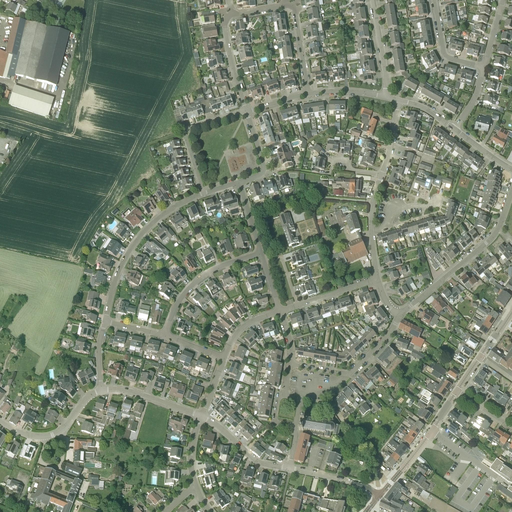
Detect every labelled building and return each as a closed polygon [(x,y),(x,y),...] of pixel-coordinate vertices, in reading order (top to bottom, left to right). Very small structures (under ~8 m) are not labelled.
[(30,12),(31,10),(24,6),(26,3),(19,0),(17,4),(23,7),(23,8),(30,12)] [(349,9),(352,8),(360,7),(359,4),(363,3),(362,0),(353,0),(353,2),(351,3),(351,5),(349,5),(348,6),(349,9)] [(487,0),(486,0),(478,0),(478,4),(479,4),(478,7),(481,8),(485,9),(486,6),(491,7),(492,1),(487,0)] [(386,12),(394,11),(393,6),(396,5),(396,2),(389,3),(390,6),(385,7),(386,12)] [(14,14),(17,7),(9,4),(6,11),(14,14)] [(308,16),(318,15),(321,14),(319,6),(311,7),(312,10),(308,11),(308,16)] [(360,10),(360,7),(352,8),(353,14),(352,16),(353,17),(356,17),(365,15),(364,9),(360,10)] [(481,8),(480,14),(476,13),(476,16),(483,18),(483,17),(484,15),(489,16),(490,10),(485,9),(481,8)] [(417,20),(426,18),(425,16),(428,16),(427,11),(418,12),(419,17),(417,18),(417,20)] [(208,15),(208,12),(200,14),(201,17),(204,16),(205,23),(215,21),(214,14),(208,15)] [(278,16),(278,14),(272,14),(273,17),(276,17),(277,22),(285,21),(284,15),(278,16)] [(319,18),(318,15),(308,16),(309,22),(314,21),(314,24),(318,24),(322,23),(321,17),(319,18)] [(355,26),(363,25),(362,22),(366,21),(365,15),(356,17),(356,20),(354,20),(355,26)] [(483,18),(476,16),(473,25),(477,25),(481,26),(481,23),(486,25),(488,19),(483,17),(483,18)] [(59,83),(70,38),(68,38),(69,33),(26,22),(26,21),(13,19),(6,51),(0,49),(0,77),(2,78),(6,79),(7,76),(15,78),(16,76),(19,77),(19,78),(29,81),(29,79),(34,81),(34,80),(56,87),(57,82),(59,83)] [(236,32),(245,30),(244,25),(247,24),(246,19),(239,20),(239,23),(236,24),(237,27),(236,28),(236,32)] [(424,23),(423,20),(417,21),(418,24),(420,23),(421,29),(430,27),(429,22),(424,23)] [(397,27),(396,22),(388,23),(388,29),(394,28),(394,31),(401,30),(400,27),(397,27)] [(307,34),(317,33),(316,29),(319,29),(318,24),(314,24),(310,25),(311,28),(306,29),(307,34)] [(213,28),(213,25),(201,27),(203,34),(205,34),(205,38),(218,36),(216,28),(213,28)] [(363,27),(363,25),(355,26),(356,31),(358,31),(359,34),(368,33),(367,27),(363,27)] [(484,34),(486,28),(474,25),(473,29),(472,29),(471,33),(476,35),(480,36),(481,33),(484,34)] [(275,37),(276,36),(284,35),(284,32),(287,32),(286,26),(277,28),(278,33),(274,34),(275,37)] [(390,40),(399,39),(398,33),(401,33),(401,30),(394,31),(395,34),(389,34),(390,40)] [(511,32),(506,31),(506,34),(503,33),(501,40),(510,42),(511,43),(511,42),(511,32)] [(320,32),(317,33),(307,34),(308,40),(312,39),(313,42),(324,40),(325,40),(324,36),(321,36),(320,32)] [(238,46),(247,44),(246,40),(250,39),(248,33),(237,35),(238,38),(236,39),(238,46)] [(358,43),(366,42),(365,39),(369,38),(368,33),(359,34),(359,37),(357,38),(358,43)] [(285,38),(284,35),(276,36),(276,39),(280,39),(281,44),(290,43),(289,37),(285,38)] [(456,52),(458,43),(459,40),(451,38),(449,45),(452,45),(450,50),(456,52)] [(400,45),(399,39),(390,40),(391,46),(397,45),(397,48),(404,47),(403,44),(400,45)] [(216,46),(215,40),(204,42),(206,53),(220,50),(219,45),(216,46)] [(310,51),(320,49),(319,46),(322,46),(321,43),(324,43),(324,42),(324,40),(313,42),(313,45),(309,45),(310,51)] [(465,49),(467,42),(464,41),(463,45),(458,43),(456,52),(461,53),(462,48),(465,49)] [(366,45),(366,42),(358,43),(359,52),(362,52),(371,50),(370,44),(366,45)] [(472,56),(475,44),(467,42),(465,49),(468,50),(467,55),(472,56)] [(472,56),(477,58),(481,46),(475,44),(472,56)] [(511,53),(511,46),(506,44),(506,45),(507,45),(506,48),(499,46),(497,53),(509,56),(510,52),(511,53)] [(241,61),(250,58),(249,54),(251,54),(249,47),(240,49),(241,52),(240,52),(240,54),(239,54),(241,61)] [(393,58),(402,56),(401,51),(404,50),(404,47),(397,48),(398,51),(392,52),(393,58)] [(320,53),(320,49),(310,51),(311,57),(315,56),(316,59),(326,57),(325,53),(323,53),(323,52),(320,53)] [(361,61),(369,59),(368,56),(372,56),(371,50),(362,52),(362,55),(360,55),(361,61)] [(429,56),(428,53),(422,56),(426,64),(436,58),(434,53),(429,56)] [(219,57),(218,54),(207,57),(208,60),(211,59),(212,62),(209,63),(208,64),(209,67),(211,68),(215,67),(214,67),(223,65),(221,57),(219,57)] [(282,64),(289,63),(289,60),(293,59),(292,54),(283,55),(284,60),(281,61),(282,64)] [(504,68),(507,58),(499,56),(498,59),(496,58),(494,65),(504,68)] [(430,71),(436,68),(435,65),(439,63),(436,58),(426,64),(430,71)] [(369,62),(369,59),(361,61),(361,66),(364,66),(365,69),(374,68),(373,62),(369,62)] [(247,64),(242,65),(242,69),(243,69),(245,75),(255,72),(254,68),(257,67),(256,62),(253,63),(253,61),(246,62),(247,64)] [(343,66),(343,67),(337,68),(338,71),(339,81),(345,80),(344,75),(347,74),(346,68),(346,65),(343,65),(343,66)] [(449,79),(450,75),(452,67),(447,65),(445,70),(442,69),(440,76),(449,79)] [(332,72),(332,70),(332,67),(329,67),(329,70),(330,76),(333,76),(333,82),(339,81),(338,71),(332,72)] [(405,72),(404,67),(395,68),(396,74),(401,73),(402,76),(404,77),(408,74),(408,72),(405,72)] [(457,82),(459,75),(456,74),(457,68),(452,67),(450,75),(455,77),(454,81),(457,82)] [(375,73),(374,68),(365,69),(366,72),(362,72),(363,75),(361,75),(360,77),(360,79),(363,78),(364,81),(372,80),(371,74),(375,73)] [(502,76),(503,71),(494,68),(494,71),(492,71),(490,78),(498,80),(500,76),(502,76)] [(222,73),(221,69),(212,71),(214,76),(215,75),(217,83),(227,80),(225,72),(222,73)] [(322,83),(321,74),(320,70),(311,69),(313,79),(316,78),(316,84),(322,83)] [(322,83),(327,82),(327,77),(330,76),(329,70),(326,71),(326,73),(321,74),(322,83)] [(465,84),(468,73),(463,71),(461,76),(459,75),(457,82),(465,84)] [(293,75),(293,73),(287,75),(289,79),(291,88),(296,87),(295,81),(298,81),(296,75),(293,75)] [(473,87),(475,80),(472,79),(473,74),(468,73),(465,84),(473,87)] [(410,89),(414,82),(409,79),(411,76),(408,74),(404,77),(406,78),(405,80),(407,82),(405,86),(410,89)] [(283,80),(283,78),(280,79),(281,85),(284,84),(286,90),(291,88),(289,79),(283,80)] [(281,85),(280,79),(276,80),(276,79),(271,81),(272,84),(275,93),(280,91),(278,86),(281,85)] [(421,88),(424,82),(422,81),(419,84),(414,82),(410,89),(415,92),(418,87),(421,88)] [(498,89),(500,83),(492,81),(491,84),(489,83),(487,90),(495,92),(496,89),(498,89)] [(426,97),(430,89),(425,86),(427,84),(424,82),(421,88),(423,89),(421,94),(426,97)] [(267,85),(266,83),(263,84),(265,90),(268,89),(269,95),(275,93),(272,84),(267,85)] [(258,98),(264,96),(262,91),(265,90),(263,84),(260,85),(261,87),(255,89),(258,98)] [(47,118),(54,99),(14,86),(8,105),(47,118)] [(258,98),(255,87),(250,89),(249,86),(246,87),(249,95),(251,95),(253,100),(258,98)] [(430,99),(436,89),(434,88),(433,91),(430,89),(426,97),(430,99)] [(435,102),(439,94),(437,93),(438,90),(436,89),(430,99),(435,102)] [(444,97),(439,94),(435,102),(440,105),(443,100),(445,102),(448,96),(446,95),(444,97)] [(496,102),(498,96),(491,94),(490,97),(485,96),(483,103),(492,105),(493,101),(496,102)] [(228,107),(234,106),(230,95),(225,97),(228,107)] [(223,109),(228,107),(225,97),(225,96),(220,98),(223,109)] [(450,112),(454,104),(449,101),(451,98),(448,96),(445,102),(448,103),(444,109),(450,112)] [(218,111),(214,99),(214,98),(209,100),(206,101),(208,108),(211,107),(213,112),(218,111)] [(218,111),(223,109),(220,98),(214,99),(218,111)] [(203,110),(205,109),(203,102),(195,104),(199,117),(204,115),(203,110)] [(335,112),(335,103),(329,103),(329,105),(326,106),(327,115),(329,115),(329,112),(334,112),(334,114),(336,114),(336,112),(335,112)] [(194,119),(199,117),(195,104),(190,106),(194,119)] [(319,113),(318,104),(313,105),(314,114),(318,113),(319,115),(321,115),(320,113),(319,113)] [(459,107),(454,104),(450,112),(455,115),(457,110),(460,112),(463,106),(461,105),(459,107)] [(188,120),(194,119),(190,106),(185,108),(188,120)] [(308,117),(308,115),(309,115),(307,106),(302,107),(302,110),(300,111),(303,120),(310,119),(310,117),(308,117)] [(296,122),(300,120),(298,114),(300,114),(298,107),(291,109),(293,118),(292,118),(293,120),(295,120),(296,122)] [(188,120),(185,108),(176,111),(179,118),(182,117),(183,122),(188,120)] [(285,111),(288,120),(292,118),(293,118),(291,109),(285,111)] [(281,124),(285,123),(284,121),(288,120),(285,111),(280,113),(281,116),(279,117),(281,124)] [(416,120),(417,115),(407,111),(405,116),(411,118),(416,120)] [(371,120),(369,119),(371,115),(363,112),(361,117),(366,118),(364,124),(375,128),(377,122),(371,120)] [(498,121),(500,115),(493,113),(491,120),(498,121)] [(488,130),(491,117),(485,116),(485,119),(478,117),(476,124),(478,125),(476,129),(481,130),(481,128),(488,130)] [(260,125),(268,123),(271,122),(269,117),(258,120),(260,125)] [(421,128),(421,127),(419,126),(414,125),(416,120),(411,118),(409,124),(421,128)] [(372,136),(375,128),(364,124),(361,131),(366,133),(366,134),(372,136)] [(421,128),(409,124),(408,125),(406,125),(405,128),(412,130),(412,131),(417,132),(418,129),(420,130),(421,128)] [(505,142),(509,133),(501,129),(499,128),(498,130),(500,130),(496,137),(494,136),(492,141),(496,143),(495,144),(497,144),(503,147),(506,142),(505,142)] [(438,131),(436,129),(431,135),(438,140),(443,133),(439,130),(438,131)] [(417,133),(417,132),(412,131),(410,135),(408,135),(408,136),(420,139),(421,136),(416,135),(416,133),(417,133)] [(443,148),(445,145),(449,139),(447,137),(448,136),(443,133),(438,140),(436,143),(443,148)] [(419,146),(420,144),(418,143),(420,139),(408,136),(407,138),(414,140),(412,144),(419,146)] [(278,137),(273,138),(265,141),(267,146),(270,145),(271,148),(281,145),(280,142),(279,142),(278,137)] [(374,152),(376,146),(371,145),(371,142),(365,139),(362,148),(365,149),(371,151),(374,152)] [(451,141),(449,139),(445,145),(452,150),(457,143),(452,139),(451,141)] [(342,148),(343,142),(334,140),(334,143),(333,153),(338,153),(338,148),(342,148)] [(169,155),(172,154),(175,153),(175,152),(174,149),(180,147),(178,141),(169,144),(170,147),(167,149),(169,155)] [(352,154),(354,143),(343,142),(342,148),(344,149),(344,154),(349,155),(350,154),(352,154)] [(412,144),(407,143),(405,148),(417,152),(419,146),(412,144)] [(452,154),(454,152),(458,155),(464,148),(457,143),(452,150),(450,152),(452,154)] [(289,153),(286,144),(279,147),(280,150),(277,151),(279,156),(278,156),(279,159),(294,154),(293,151),(289,153)] [(318,154),(322,149),(316,145),(313,150),(318,154)] [(435,158),(437,152),(426,148),(424,154),(435,158)] [(463,163),(470,154),(467,152),(468,151),(464,148),(458,155),(456,158),(463,163)] [(374,161),(376,156),(370,154),(371,151),(365,149),(364,153),(362,157),(374,161)] [(172,164),(175,163),(178,162),(177,159),(183,157),(181,151),(175,152),(175,153),(172,154),(173,157),(170,158),(172,164)] [(415,159),(416,156),(403,152),(402,157),(407,159),(407,160),(412,162),(413,159),(415,159)] [(293,167),(290,158),(295,157),(294,154),(279,159),(280,162),(281,161),(282,166),(285,165),(286,169),(293,167)] [(472,156),(470,154),(463,163),(470,168),(472,165),(477,158),(472,154),(472,156)] [(373,164),(374,161),(362,157),(361,162),(360,165),(366,167),(367,164),(372,166),(373,164)] [(478,170),(483,164),(481,162),(481,161),(477,158),(472,165),(478,170)] [(175,174),(178,173),(178,172),(181,171),(180,168),(186,166),(184,160),(178,162),(175,163),(176,166),(173,167),(175,174)] [(430,172),(432,166),(421,162),(419,168),(430,172)] [(324,171),(324,168),(325,164),(315,163),(315,169),(312,169),(311,172),(318,173),(319,170),(324,171)] [(398,170),(392,168),(390,171),(393,172),(392,173),(397,175),(404,177),(405,175),(403,174),(404,171),(399,169),(398,170)] [(178,183),(181,182),(184,181),(183,178),(189,176),(187,169),(181,171),(178,172),(178,173),(179,176),(176,177),(178,183)] [(498,194),(500,188),(499,188),(501,182),(499,182),(500,179),(499,178),(491,175),(489,175),(487,181),(488,181),(481,204),(482,205),(481,209),(489,212),(491,208),(492,208),(493,205),(495,206),(497,200),(495,199),(497,194),(498,194)] [(426,191),(431,179),(431,177),(430,177),(428,176),(426,183),(424,182),(422,188),(426,189),(426,191)] [(286,180),(285,177),(280,179),(281,182),(280,182),(280,184),(277,185),(279,191),(281,190),(281,192),(284,191),(284,189),(288,188),(289,190),(292,189),(291,187),(293,186),(291,180),(288,181),(288,180),(286,180)] [(438,190),(442,178),(438,177),(437,180),(436,180),(435,181),(434,186),(437,187),(436,189),(438,190)] [(445,185),(447,180),(442,178),(438,190),(439,190),(441,184),(445,185)] [(181,192),(187,190),(186,187),(192,185),(190,179),(184,181),(181,182),(182,185),(179,186),(181,192)] [(350,191),(350,181),(341,181),(341,180),(336,179),(336,183),(332,182),(332,188),(349,189),(349,191),(350,191)] [(399,187),(400,182),(395,180),(390,179),(388,184),(399,187)] [(422,188),(424,182),(416,179),(412,190),(417,192),(419,187),(422,188)] [(434,186),(435,181),(431,179),(426,191),(429,192),(431,185),(434,186)] [(449,192),(453,180),(450,179),(449,181),(447,180),(445,185),(444,190),(449,192)] [(272,186),(271,181),(264,183),(265,185),(261,186),(262,189),(264,196),(268,195),(268,193),(273,191),(273,193),(278,192),(276,185),(272,186)] [(365,199),(366,195),(360,194),(361,182),(356,181),(355,198),(365,199)] [(162,205),(169,200),(165,194),(169,191),(165,185),(162,187),(163,189),(155,194),(162,205)] [(259,190),(258,186),(249,188),(250,191),(250,192),(249,193),(250,195),(251,196),(252,196),(253,199),(259,197),(260,201),(265,199),(264,196),(262,189),(259,190)] [(230,197),(230,195),(220,198),(224,209),(229,208),(229,209),(238,206),(235,196),(230,197)] [(148,215),(155,210),(153,207),(156,205),(150,198),(143,203),(145,205),(142,208),(148,215)] [(212,202),(212,200),(203,203),(207,214),(215,212),(215,213),(221,211),(218,201),(212,202)] [(456,212),(458,206),(454,205),(455,203),(449,200),(448,204),(449,204),(448,209),(456,212)] [(204,216),(200,207),(195,209),(194,207),(186,210),(191,220),(198,217),(199,219),(204,216)] [(137,226),(143,220),(139,217),(142,214),(136,208),(125,219),(133,228),(136,225),(137,226)] [(454,217),(456,212),(448,209),(446,214),(453,217),(454,217)] [(343,216),(341,211),(328,216),(331,228),(339,226),(344,224),(344,223),(346,222),(347,223),(349,222),(351,221),(352,222),(357,220),(355,215),(346,218),(345,215),(343,216)] [(488,224),(490,219),(488,219),(489,216),(485,214),(485,213),(481,211),(477,221),(479,222),(488,224)] [(290,228),(290,226),(293,225),(289,214),(279,217),(289,247),(291,246),(292,248),(297,247),(297,244),(299,243),(298,239),(294,240),(291,233),(295,232),(294,227),(290,228)] [(451,223),(453,217),(446,214),(445,217),(444,217),(451,223)] [(181,218),(180,216),(177,218),(176,217),(169,221),(173,226),(174,226),(176,230),(188,224),(184,217),(181,218)] [(445,225),(451,223),(444,217),(443,217),(445,225)] [(436,231),(435,229),(433,220),(432,218),(427,220),(429,229),(430,232),(436,231)] [(321,238),(327,236),(322,219),(316,221),(318,226),(317,226),(321,238)] [(360,230),(357,220),(352,222),(351,221),(349,222),(347,223),(351,234),(360,230)] [(488,224),(479,222),(477,226),(475,229),(480,234),(484,231),(484,229),(486,230),(488,224)] [(127,238),(129,235),(128,234),(130,231),(120,223),(116,228),(119,230),(115,234),(123,241),(126,237),(127,238)] [(407,226),(407,224),(406,225),(409,235),(414,234),(411,225),(407,226)] [(175,235),(167,227),(164,229),(162,227),(154,234),(157,237),(157,238),(158,240),(159,239),(162,243),(167,238),(169,240),(175,235)] [(474,241),(479,237),(478,236),(480,234),(475,229),(468,234),(469,235),(474,241)] [(237,251),(245,249),(244,244),(248,243),(245,232),(240,234),(241,236),(236,238),(237,239),(234,240),(237,251)] [(347,264),(368,254),(358,234),(359,234),(359,233),(357,234),(359,240),(348,245),(350,248),(341,252),(342,253),(338,255),(337,253),(328,258),(330,262),(339,258),(342,265),(347,263),(347,264)] [(388,243),(386,234),(381,236),(380,234),(377,235),(379,241),(382,241),(383,245),(388,243)] [(474,241),(469,235),(467,236),(466,235),(462,239),(468,246),(472,242),(474,241)] [(463,250),(468,246),(462,239),(460,237),(454,242),(460,250),(463,249),(463,250)] [(166,250),(154,240),(150,245),(147,242),(142,248),(146,251),(148,253),(149,253),(150,254),(153,251),(155,253),(160,253),(161,252),(163,254),(166,250)] [(223,256),(230,254),(228,249),(231,248),(228,240),(221,242),(223,246),(219,248),(223,256)] [(115,257),(122,247),(112,241),(105,250),(115,257)] [(455,257),(459,253),(458,252),(460,250),(454,242),(448,248),(449,250),(455,257)] [(511,248),(510,247),(508,244),(504,248),(502,246),(496,251),(498,253),(500,252),(503,255),(511,248)] [(217,258),(211,247),(208,249),(208,250),(201,254),(200,251),(196,253),(200,260),(203,258),(206,264),(217,258)] [(506,263),(511,257),(510,256),(511,254),(511,249),(511,248),(503,255),(506,259),(504,260),(506,263)] [(436,255),(431,249),(427,252),(429,254),(428,256),(431,260),(429,261),(433,265),(431,266),(435,271),(440,267),(438,265),(440,264),(441,264),(444,262),(442,260),(439,255),(438,254),(436,255)] [(455,257),(449,250),(445,253),(443,251),(439,255),(442,260),(444,258),(447,261),(449,259),(450,260),(455,257)] [(305,264),(303,257),(304,257),(302,251),(295,254),(296,257),(292,258),(293,260),(291,261),(293,266),(298,264),(299,266),(305,264)] [(392,257),(385,259),(385,262),(385,263),(385,264),(386,264),(386,265),(388,265),(390,269),(401,266),(400,261),(397,262),(396,259),(400,258),(399,256),(398,253),(392,255),(392,256),(392,257)] [(197,268),(193,262),(195,261),(191,254),(186,258),(188,261),(184,263),(186,267),(187,266),(191,272),(197,268)] [(108,273),(111,266),(108,265),(111,260),(101,255),(98,262),(101,264),(99,269),(108,273)] [(149,259),(142,255),(139,259),(137,257),(132,264),(137,267),(137,268),(141,271),(144,266),(149,259)] [(492,259),(488,255),(485,258),(491,267),(495,264),(497,265),(499,263),(494,257),(492,259)] [(488,275),(491,273),(488,270),(491,267),(485,258),(481,262),(484,266),(482,267),(488,275)] [(413,269),(411,264),(408,265),(401,267),(396,269),(397,273),(389,275),(391,281),(399,279),(398,276),(410,272),(410,270),(413,269)] [(480,269),(476,265),(472,269),(479,277),(483,274),(486,277),(488,275),(482,267),(480,269)] [(251,269),(250,266),(244,269),(247,278),(258,274),(256,267),(251,269)] [(310,279),(309,276),(307,272),(308,271),(307,266),(300,268),(301,271),(297,273),(298,275),(296,276),(297,281),(303,279),(304,281),(310,279)] [(183,280),(187,277),(179,268),(170,275),(172,278),(171,279),(173,281),(174,281),(176,284),(182,279),(183,280)] [(140,279),(141,275),(132,271),(130,275),(127,274),(126,278),(127,278),(126,282),(135,285),(138,278),(140,279)] [(104,285),(106,278),(105,278),(106,275),(97,272),(95,280),(96,280),(95,285),(100,287),(100,285),(101,285),(104,285)] [(424,281),(430,279),(428,272),(421,274),(424,281)] [(229,277),(228,274),(222,277),(223,279),(221,280),(224,288),(229,285),(230,287),(236,284),(233,275),(229,277)] [(470,282),(465,275),(460,280),(468,290),(472,287),(477,283),(474,279),(470,282)] [(255,282),(254,278),(247,281),(249,288),(251,287),(253,292),(262,289),(261,284),(260,280),(255,282)] [(490,280),(488,282),(496,287),(498,285),(495,283),(496,281),(492,278),(490,280)] [(402,298),(413,291),(410,288),(414,285),(411,279),(404,284),(405,287),(398,291),(402,298)] [(215,285),(212,281),(205,286),(212,297),(222,290),(218,283),(215,285)] [(316,294),(313,286),(312,281),(305,283),(306,286),(302,287),(302,290),(301,290),(302,295),(308,293),(309,296),(316,294)] [(169,300),(172,294),(170,293),(173,288),(166,283),(159,293),(169,300)] [(511,292),(511,284),(509,283),(505,288),(506,288),(503,292),(509,296),(511,292)] [(456,299),(463,292),(458,286),(449,293),(447,290),(442,294),(447,300),(450,297),(453,301),(456,299)] [(504,308),(511,297),(509,296),(503,292),(501,290),(500,290),(498,294),(500,295),(495,302),(504,308)] [(98,310),(100,303),(97,303),(99,294),(89,292),(87,301),(90,301),(88,308),(98,310)] [(211,301),(204,292),(200,296),(198,295),(192,299),(196,304),(197,303),(201,308),(205,305),(206,306),(211,301)] [(368,292),(359,296),(361,301),(363,304),(367,302),(376,299),(373,293),(369,295),(368,292)] [(260,298),(259,295),(253,297),(254,300),(256,299),(259,306),(268,303),(265,296),(260,298)] [(350,300),(349,298),(344,300),(347,308),(355,305),(353,300),(350,300)] [(439,313),(446,307),(439,298),(431,305),(439,313)] [(366,314),(375,309),(374,306),(378,304),(376,299),(367,302),(368,306),(364,307),(366,314)] [(338,311),(347,308),(344,300),(339,302),(339,304),(337,305),(338,311)] [(237,306),(234,302),(232,304),(234,307),(237,313),(240,317),(246,314),(243,309),(246,307),(242,302),(237,306)] [(135,315),(136,308),(133,307),(128,306),(128,305),(120,303),(118,313),(126,315),(126,313),(135,315)] [(334,306),(333,304),(328,305),(330,313),(338,311),(337,305),(334,306)] [(147,322),(149,312),(150,307),(141,305),(139,310),(137,320),(147,322)] [(322,316),(330,313),(328,305),(322,307),(323,309),(320,310),(322,316)] [(452,314),(455,311),(450,305),(447,308),(452,314)] [(158,324),(161,313),(155,312),(156,307),(152,306),(150,317),(153,318),(152,323),(158,324)] [(491,314),(480,306),(479,308),(496,320),(498,316),(493,312),(491,314)] [(201,312),(195,307),(192,311),(188,308),(184,314),(190,319),(192,317),(195,320),(201,312)] [(233,323),(238,319),(235,315),(237,313),(234,307),(226,314),(230,319),(233,323)] [(492,325),(496,320),(479,308),(477,311),(485,317),(484,319),(487,321),(492,325)] [(317,311),(317,309),(311,311),(314,319),(322,316),(320,310),(317,311)] [(384,313),(380,309),(377,311),(375,309),(366,314),(371,319),(374,316),(376,319),(384,313)] [(438,322),(436,321),(438,318),(426,310),(423,315),(423,316),(424,316),(421,320),(429,325),(430,322),(436,326),(438,322)] [(95,324),(97,317),(91,316),(92,313),(83,311),(82,315),(87,316),(86,322),(95,324)] [(304,316),(306,321),(307,325),(315,322),(314,319),(311,311),(306,312),(307,315),(304,316)] [(378,329),(386,323),(384,321),(387,318),(384,313),(376,319),(378,322),(375,325),(378,329)] [(227,330),(232,325),(228,322),(230,319),(226,314),(219,323),(223,327),(227,330)] [(301,317),(300,314),(295,316),(298,324),(306,321),(304,316),(301,317)] [(192,324),(190,323),(184,319),(182,324),(179,323),(177,329),(182,331),(181,333),(186,335),(188,329),(190,330),(192,324)] [(421,348),(423,344),(424,342),(418,339),(422,331),(402,321),(398,329),(414,337),(411,344),(421,348)] [(492,325),(487,321),(484,324),(479,321),(478,323),(488,330),(492,325)] [(222,330),(223,327),(219,323),(214,329),(211,327),(209,329),(213,332),(218,335),(223,338),(226,332),(222,330)] [(485,335),(488,330),(478,323),(476,326),(481,329),(479,331),(485,335)] [(92,339),(93,331),(91,330),(91,326),(81,324),(80,328),(82,328),(80,336),(86,337),(86,338),(92,339)] [(272,326),(272,324),(266,325),(269,333),(274,332),(276,336),(279,335),(275,325),(272,326)] [(261,336),(264,335),(269,333),(266,325),(261,327),(262,329),(258,331),(261,336)] [(372,339),(376,335),(370,329),(366,333),(372,339)] [(261,336),(258,331),(254,333),(252,332),(248,335),(254,342),(258,338),(261,336)] [(219,347),(222,340),(217,338),(218,335),(213,332),(208,342),(219,347)] [(363,336),(361,334),(360,335),(362,337),(363,338),(363,337),(368,342),(372,339),(366,333),(363,336)] [(475,350),(478,345),(473,341),(475,339),(468,333),(465,338),(469,340),(466,344),(469,346),(475,350)] [(119,344),(121,335),(115,334),(114,338),(111,337),(110,344),(113,345),(113,343),(119,344)] [(126,348),(128,341),(125,340),(126,336),(121,335),(119,344),(124,346),(123,347),(126,348)] [(244,343),(243,345),(248,348),(250,345),(254,342),(248,335),(243,341),(244,343)] [(135,348),(137,339),(132,337),(131,341),(128,341),(126,348),(130,349),(130,347),(135,348)] [(368,342),(363,337),(363,338),(359,341),(365,347),(369,343),(368,342)] [(88,354),(90,346),(85,345),(86,341),(77,339),(76,345),(78,346),(77,352),(88,354)] [(143,352),(145,345),(142,344),(143,340),(137,339),(135,348),(141,349),(140,351),(143,352)] [(151,355),(154,342),(149,341),(148,345),(145,345),(143,352),(146,352),(146,353),(151,355)] [(356,344),(353,341),(351,342),(355,346),(355,345),(361,351),(365,347),(359,341),(356,344)] [(420,353),(421,348),(411,344),(409,343),(403,341),(401,349),(407,351),(407,350),(411,352),(411,350),(420,353)] [(159,359),(159,358),(162,349),(159,348),(159,344),(154,342),(151,355),(151,356),(156,357),(156,359),(159,359)] [(471,357),(473,354),(472,354),(473,353),(467,349),(469,346),(466,344),(463,342),(460,345),(464,347),(461,352),(464,354),(469,358),(470,357),(471,357)] [(246,351),(248,348),(243,345),(240,348),(238,348),(236,353),(244,356),(246,351)] [(357,355),(361,351),(355,345),(355,346),(352,349),(357,355)] [(168,357),(172,348),(167,346),(165,350),(162,349),(159,358),(162,359),(162,358),(167,360),(168,357)] [(176,362),(178,355),(175,354),(177,350),(172,348),(168,357),(173,359),(173,361),(176,362)] [(394,353),(389,348),(383,354),(392,362),(398,356),(394,353)] [(357,355),(352,349),(349,352),(346,349),(345,350),(352,358),(353,359),(357,355)] [(500,364),(504,357),(493,349),(488,357),(500,364)] [(511,349),(505,359),(504,357),(500,364),(502,365),(507,370),(508,368),(511,371),(511,370),(511,349)] [(348,362),(352,358),(345,350),(342,353),(345,362),(347,361),(348,362)] [(422,362),(425,356),(420,353),(411,350),(411,352),(412,352),(411,356),(416,358),(422,362)] [(464,354),(458,350),(453,358),(456,361),(465,367),(468,361),(462,357),(464,354)] [(280,365),(282,353),(269,351),(268,355),(266,354),(265,359),(268,359),(267,363),(269,363),(268,367),(266,366),(265,371),(268,371),(266,379),(264,378),(263,383),(266,383),(265,387),(274,389),(277,389),(281,365),(280,365)] [(184,363),(188,354),(183,352),(181,356),(178,355),(176,362),(178,363),(179,361),(184,363)] [(245,365),(247,360),(243,359),(244,356),(236,353),(234,358),(236,359),(235,362),(245,365)] [(342,364),(342,363),(345,362),(342,353),(337,353),(336,363),(342,364)] [(192,368),(194,361),(191,360),(193,356),(188,354),(184,363),(183,366),(188,368),(189,367),(192,368)] [(392,363),(392,362),(383,354),(377,361),(382,366),(386,369),(390,364),(391,363),(392,363)] [(200,369),(204,360),(198,358),(197,362),(194,361),(192,368),(194,369),(195,367),(200,369)] [(208,374),(210,367),(207,366),(209,362),(204,360),(200,369),(202,370),(202,372),(208,374)] [(245,365),(235,362),(234,364),(232,364),(230,369),(242,373),(245,365)] [(134,383),(138,371),(132,369),(134,365),(129,364),(124,379),(131,381),(131,382),(134,383)] [(443,377),(444,377),(447,372),(436,364),(432,370),(438,374),(443,377)] [(119,379),(123,367),(115,365),(114,368),(110,367),(107,374),(112,375),(111,377),(119,379)] [(380,383),(384,380),(374,367),(365,375),(371,382),(375,379),(377,382),(378,381),(380,383)] [(391,380),(399,369),(396,367),(389,378),(391,380)] [(239,381),(242,373),(230,369),(228,374),(230,375),(229,378),(239,381)] [(83,386),(88,383),(87,381),(94,377),(90,370),(82,374),(82,375),(79,377),(83,386)] [(455,372),(452,370),(448,375),(455,380),(460,373),(456,371),(455,372)] [(151,383),(154,374),(147,371),(146,375),(142,374),(139,383),(146,385),(148,381),(151,383)] [(490,374),(485,371),(484,373),(481,371),(479,374),(477,377),(483,382),(487,376),(489,377),(490,374)] [(364,374),(354,382),(365,395),(368,392),(365,389),(372,383),(371,382),(364,374)] [(443,377),(438,374),(436,377),(442,381),(442,382),(444,384),(441,388),(447,391),(451,385),(447,383),(448,380),(444,377),(443,377)] [(74,391),(73,387),(75,385),(74,384),(75,381),(70,375),(67,379),(57,380),(62,384),(59,388),(64,391),(65,390),(67,392),(66,393),(72,398),(76,393),(74,391)] [(482,392),(483,390),(479,387),(483,382),(477,377),(475,380),(475,381),(473,383),(476,385),(475,388),(482,392)] [(164,381),(157,379),(153,389),(161,392),(163,386),(167,388),(170,381),(165,380),(164,381)] [(237,384),(234,383),(228,380),(227,383),(225,382),(223,388),(234,392),(237,384)] [(390,380),(387,383),(391,386),(393,388),(396,385),(390,380)] [(182,399),(186,387),(173,383),(169,395),(182,399)] [(363,404),(365,402),(360,397),(362,395),(357,390),(355,388),(356,387),(355,387),(356,386),(353,383),(347,389),(346,390),(351,395),(352,394),(362,403),(362,404),(363,404)] [(441,388),(435,383),(433,386),(430,384),(427,389),(432,392),(434,390),(435,391),(435,392),(437,394),(438,393),(443,396),(447,391),(441,388)] [(494,389),(493,388),(490,393),(494,396),(492,399),(495,401),(495,402),(498,404),(504,394),(498,391),(500,388),(496,385),(494,389)] [(200,399),(203,389),(194,386),(189,401),(196,404),(198,398),(200,399)] [(268,418),(274,389),(265,387),(261,386),(260,390),(258,390),(258,392),(260,392),(259,396),(257,396),(256,400),(259,400),(257,408),(255,407),(254,412),(257,412),(256,416),(259,417),(258,419),(267,420),(267,418),(268,418)] [(231,400),(234,392),(223,388),(221,393),(223,394),(222,397),(231,400)] [(351,395),(346,390),(341,395),(340,396),(346,402),(347,401),(350,403),(350,404),(356,409),(362,404),(362,403),(352,394),(351,395)] [(66,398),(60,394),(60,393),(57,391),(55,395),(54,395),(49,402),(53,404),(54,404),(56,402),(58,403),(57,405),(57,407),(62,409),(67,402),(64,401),(66,398)] [(437,407),(440,402),(436,399),(437,398),(434,396),(427,391),(421,401),(428,406),(430,402),(437,407)] [(510,398),(504,394),(498,404),(501,406),(502,405),(504,407),(506,404),(511,407),(511,405),(511,396),(510,398)] [(342,406),(345,409),(347,406),(344,403),(346,402),(340,396),(336,401),(341,406),(342,406)] [(218,414),(224,408),(220,404),(223,401),(220,399),(216,404),(218,406),(214,410),(218,414)] [(102,412),(105,402),(97,400),(95,409),(94,411),(101,413),(102,412)] [(370,410),(368,406),(371,404),(368,400),(362,405),(363,407),(359,410),(363,416),(370,410)] [(128,415),(129,412),(132,403),(124,401),(122,409),(121,413),(118,412),(116,420),(120,421),(122,413),(128,415)] [(338,410),(341,413),(344,409),(345,409),(342,406),(341,406),(336,401),(333,404),(338,409),(338,410)] [(8,414),(14,404),(11,402),(8,406),(5,404),(0,409),(0,411),(4,414),(5,412),(8,414)] [(424,410),(426,407),(419,402),(417,405),(424,410)] [(102,415),(101,420),(100,424),(104,425),(107,417),(114,419),(115,415),(117,406),(111,404),(110,407),(108,407),(107,413),(106,416),(102,415)] [(131,412),(130,418),(134,419),(135,418),(139,419),(143,407),(137,405),(136,409),(135,408),(133,413),(131,412)] [(228,416),(233,411),(227,405),(224,408),(218,414),(222,418),(226,414),(228,416)] [(22,415),(25,410),(25,407),(22,406),(17,413),(15,412),(9,422),(15,426),(22,415)] [(53,425),(58,415),(49,410),(44,420),(53,425)] [(36,422),(39,417),(29,411),(23,421),(28,424),(29,422),(32,424),(34,420),(36,422)] [(231,426),(239,417),(233,411),(228,416),(230,418),(227,422),(231,426)] [(426,421),(431,415),(425,411),(422,415),(419,413),(417,415),(426,421)] [(461,427),(463,427),(464,428),(466,425),(464,423),(467,419),(461,415),(459,418),(456,415),(452,412),(447,417),(451,420),(456,423),(456,422),(461,427)] [(334,425),(332,424),(327,424),(327,422),(326,422),(326,421),(322,421),(322,420),(321,421),(318,420),(317,420),(314,420),(314,419),(313,419),(313,417),(310,416),(310,418),(309,418),(309,419),(305,418),(301,417),(301,421),(300,426),(299,430),(303,431),(303,430),(312,431),(325,434),(324,437),(330,438),(331,433),(332,433),(334,432),(333,435),(338,436),(340,427),(335,426),(334,426),(334,425)] [(241,428),(246,422),(239,417),(231,426),(235,429),(238,426),(241,428)] [(181,422),(171,418),(169,425),(171,426),(173,429),(174,428),(176,431),(182,433),(184,427),(185,427),(187,422),(182,420),(181,422)] [(416,423),(412,421),(408,418),(406,421),(409,423),(412,425),(414,427),(420,431),(424,426),(417,421),(416,423)] [(481,419),(478,418),(476,420),(474,419),(471,424),(473,425),(473,426),(479,430),(485,421),(481,419)] [(103,429),(104,425),(100,424),(91,421),(90,425),(84,423),(82,431),(90,434),(93,435),(96,427),(103,429)] [(135,433),(136,430),(135,430),(137,424),(129,421),(126,430),(135,433)] [(493,431),(489,428),(490,425),(488,424),(488,423),(485,421),(479,430),(478,431),(489,438),(493,431)] [(243,437),(249,431),(252,428),(246,422),(241,428),(243,430),(239,433),(243,437)] [(451,424),(447,430),(459,439),(461,436),(455,432),(458,429),(451,424)] [(410,432),(417,436),(420,431),(414,427),(412,425),(410,427),(412,428),(410,432)] [(467,430),(464,428),(463,427),(460,431),(467,438),(470,434),(468,432),(468,431),(467,430)] [(504,434),(497,430),(496,433),(493,431),(489,438),(498,445),(500,442),(505,434),(504,434)] [(253,434),(249,431),(243,437),(247,441),(251,437),(253,439),(258,434),(256,432),(253,434)] [(211,435),(211,434),(207,432),(207,434),(205,433),(202,442),(203,442),(201,448),(211,451),(211,450),(215,451),(217,443),(213,442),(214,436),(211,435)] [(417,436),(410,432),(407,436),(407,435),(406,436),(413,441),(417,436)] [(410,445),(413,441),(406,436),(403,433),(401,435),(403,437),(400,441),(405,445),(406,442),(410,445)] [(507,448),(509,444),(506,443),(510,437),(505,434),(500,442),(504,445),(502,448),(505,450),(506,447),(507,448)] [(302,435),(295,462),(303,464),(305,457),(306,458),(309,448),(310,448),(310,445),(308,445),(310,437),(302,435)] [(266,446),(258,439),(254,443),(258,447),(260,445),(265,450),(263,452),(265,454),(268,450),(270,447),(267,445),(266,446)] [(400,446),(391,440),(389,442),(393,444),(394,446),(404,454),(408,449),(402,444),(400,446)] [(86,442),(75,441),(74,452),(81,452),(82,447),(94,448),(95,442),(92,442),(86,441),(86,442)] [(326,450),(328,443),(320,441),(318,447),(326,450)] [(17,449),(19,445),(14,443),(12,447),(8,445),(5,451),(14,456),(15,453),(16,454),(18,450),(17,449)] [(252,454),(258,447),(254,443),(248,450),(252,454)] [(332,453),(334,445),(328,443),(326,450),(326,451),(332,453)] [(179,460),(181,450),(178,450),(179,447),(164,444),(163,448),(171,449),(170,458),(171,458),(170,462),(176,463),(177,460),(179,460)] [(285,448),(280,444),(275,450),(282,454),(285,448)] [(228,464),(230,457),(226,456),(228,448),(226,448),(227,447),(220,445),(217,455),(223,456),(222,461),(225,462),(225,463),(228,464)] [(260,445),(258,447),(252,454),(257,458),(263,452),(265,450),(260,445)] [(34,455),(36,448),(29,446),(28,450),(25,448),(22,457),(31,459),(32,454),(34,455)] [(404,454),(394,446),(393,448),(396,450),(394,453),(400,458),(404,454)] [(74,452),(74,463),(83,464),(84,458),(91,458),(94,458),(94,453),(87,452),(81,452),(74,452)] [(280,463),(282,462),(283,459),(278,456),(279,456),(273,453),(272,452),(270,457),(280,463)] [(392,456),(387,452),(386,454),(389,456),(390,458),(396,462),(400,458),(394,453),(392,456)] [(230,465),(228,468),(233,470),(235,466),(234,465),(234,464),(238,466),(239,466),(238,465),(242,457),(236,454),(233,460),(232,459),(229,464),(230,465)] [(341,457),(331,454),(330,454),(326,465),(338,469),(342,457),(341,457)] [(392,467),(396,462),(390,458),(386,462),(392,467)] [(492,465),(490,469),(509,483),(511,483),(511,487),(509,487),(507,490),(511,493),(511,471),(505,466),(505,465),(497,459),(492,465)] [(206,487),(211,486),(211,484),(215,483),(212,474),(213,474),(212,470),(213,469),(214,465),(204,462),(201,471),(204,472),(205,476),(204,476),(205,478),(204,479),(206,487)] [(66,465),(65,472),(79,478),(85,481),(91,481),(92,475),(81,472),(82,471),(66,465)] [(427,476),(430,472),(427,470),(428,469),(421,465),(416,471),(423,476),(424,474),(427,476)] [(178,481),(178,473),(176,473),(176,469),(160,468),(160,472),(166,472),(166,474),(169,474),(169,480),(166,480),(165,484),(173,485),(174,481),(178,481)] [(251,482),(254,470),(247,468),(246,472),(242,471),(239,482),(247,484),(251,482)] [(65,482),(67,477),(46,469),(41,480),(38,478),(34,488),(35,488),(30,499),(48,493),(54,477),(65,482)] [(233,476),(234,472),(227,470),(225,477),(231,479),(232,476),(233,476)] [(265,486),(268,476),(261,474),(260,477),(256,476),(253,484),(261,486),(262,485),(265,486)] [(427,481),(418,474),(417,475),(416,477),(414,480),(413,481),(413,482),(412,484),(423,491),(425,492),(429,486),(425,483),(427,481)] [(278,488),(280,479),(274,478),(273,481),(270,481),(267,489),(274,491),(275,487),(278,488)] [(20,495),(23,488),(19,486),(20,484),(7,479),(7,481),(8,481),(6,486),(12,488),(13,490),(12,492),(20,495)] [(69,511),(74,499),(81,482),(71,479),(69,483),(72,485),(66,501),(50,495),(50,494),(48,493),(30,499),(48,506),(49,503),(63,509),(62,511),(69,511)] [(420,496),(423,491),(412,484),(408,482),(406,486),(416,492),(415,495),(419,498),(420,496)] [(409,493),(408,492),(404,489),(396,483),(393,488),(399,493),(401,494),(402,492),(407,496),(408,494),(409,493)] [(452,486),(445,496),(450,500),(453,496),(454,493),(457,490),(452,486)] [(396,500),(399,497),(396,495),(399,493),(393,488),(384,499),(383,499),(381,502),(389,505),(389,504),(392,506),(401,509),(401,510),(404,511),(405,511),(412,511),(414,509),(411,508),(411,507),(408,505),(407,506),(403,504),(404,504),(396,500)] [(511,493),(504,488),(501,492),(511,499),(511,493)] [(156,492),(154,490),(150,494),(151,495),(147,498),(148,499),(147,500),(147,501),(147,502),(148,503),(149,504),(150,504),(151,504),(152,504),(155,506),(161,500),(160,499),(164,496),(159,490),(156,492)] [(423,491),(420,496),(427,500),(430,495),(425,492),(423,491)] [(223,498),(218,492),(213,496),(215,499),(213,500),(218,506),(219,505),(222,509),(228,504),(228,503),(229,502),(230,500),(227,497),(225,496),(224,497),(223,498)] [(307,502),(309,496),(308,496),(303,494),(295,492),(292,499),(297,500),(296,503),(300,504),(302,500),(307,502)] [(298,511),(300,504),(296,503),(297,500),(292,499),(289,511),(293,511),(294,511),(298,511)] [(143,511),(147,509),(140,502),(133,508),(135,510),(132,511),(143,511)] [(344,511),(346,509),(344,508),(345,503),(339,502),(335,511),(344,511)] [(389,505),(381,502),(379,507),(389,511),(391,506),(397,508),(396,510),(397,511),(403,511),(404,511),(401,510),(401,509),(392,506),(389,504),(389,505)]
